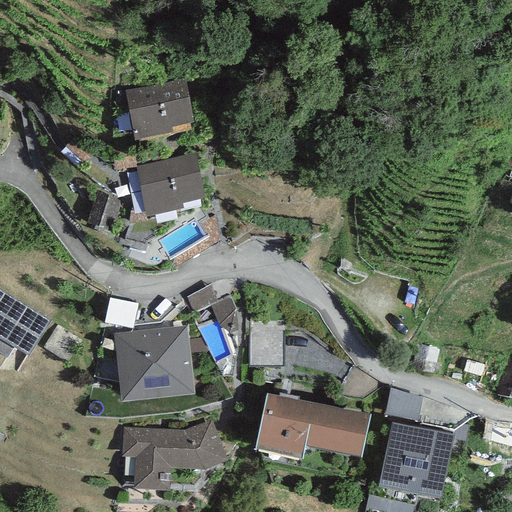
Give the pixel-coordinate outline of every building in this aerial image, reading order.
[(185,84),(126,93),(134,148),(173,142),(172,136),(193,133),(185,84)] [(196,159),(137,168),(146,221),(184,215),(183,210),(204,207),(196,159)] [(127,204),(97,194),(86,227),(116,237),(127,204)] [(70,322),(0,286),(0,347),(45,371),(70,322)] [(187,330),(113,337),(120,409),(194,402),(187,330)] [(511,355),(504,354),(497,396),(511,399),(511,355)] [(388,420),(419,428),(426,400),(395,392),(388,420)] [(369,419),(267,400),(256,458),(302,467),(305,453),(361,463),(369,419)] [(184,434),(123,430),(122,460),(134,461),(133,495),(169,498),(170,474),(203,477),(227,467),(211,423),(184,434)] [(454,441),(393,427),(378,492),(439,506),(454,441)]
